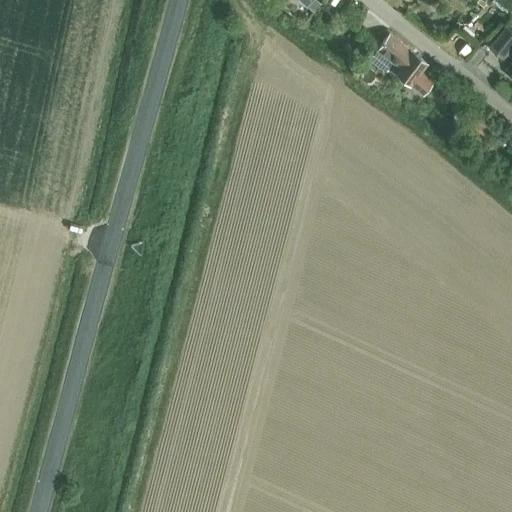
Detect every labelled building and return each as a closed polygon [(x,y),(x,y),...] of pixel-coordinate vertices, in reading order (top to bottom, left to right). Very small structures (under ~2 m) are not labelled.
[(298,0),(306,7),(307,6),(313,11),(320,3),(316,0),(298,0)] [(356,26),(357,25),(365,14),(350,3),(341,15),(356,26)] [(511,50),(511,27),(511,26),(508,24),(489,48),(504,60),(511,50)] [(381,43),(377,48),(377,49),(392,61),(399,67),(395,72),(409,84),(422,95),(434,81),(421,70),(426,64),(422,60),(390,33),(381,43)] [(472,121),(467,128),(488,145),(493,138),(498,132),(477,115),(472,121)]
